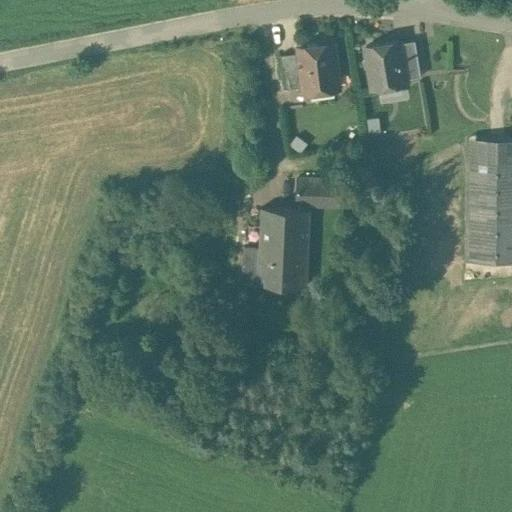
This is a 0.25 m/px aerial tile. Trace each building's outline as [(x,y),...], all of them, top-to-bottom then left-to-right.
[(398,40),(366,46),(373,88),(405,82),(405,78),(399,42),(398,40)] [(415,40),(399,42),(405,78),(421,75),(415,40)] [(332,43),(299,47),(300,52),(304,86),(304,90),(338,86),(332,43)] [(300,52),(280,55),(284,88),(304,86),(300,52)] [(380,92),(384,103),(404,96),(400,85),(380,92)] [(511,139),(466,139),(466,160),(511,160),(511,139)] [(511,160),(466,160),(465,262),(511,262),(511,160)] [(336,175),(297,173),(296,205),(334,207),(336,175)] [(310,210),(261,208),(260,246),(258,280),(306,279),(310,210)] [(260,246),(246,246),(245,280),(258,280),(260,246)] [(244,295),(223,292),(219,320),(246,323),(248,307),(242,306),(244,295)]
